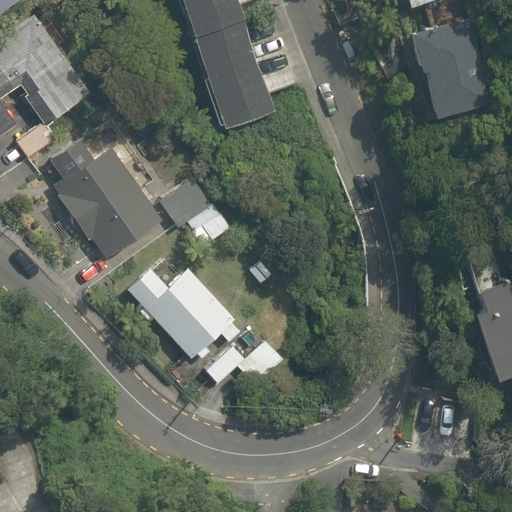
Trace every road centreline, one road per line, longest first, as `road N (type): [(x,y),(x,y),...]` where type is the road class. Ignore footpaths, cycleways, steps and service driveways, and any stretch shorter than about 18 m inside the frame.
road 1 (residential): [(361,426),(405,369),(396,244),(301,0)]
road 2 (residential): [(0,263),(134,399),(215,452),(298,457),(361,426)]
road 3 (residential): [(361,426),(511,459)]
